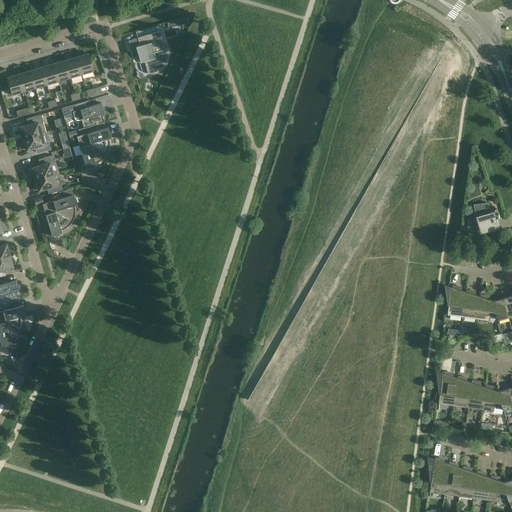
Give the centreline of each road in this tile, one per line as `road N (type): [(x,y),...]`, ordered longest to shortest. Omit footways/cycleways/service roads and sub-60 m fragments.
road 1 (residential): [(0,55),(103,25),(134,122),(53,308)]
road 2 (residential): [(53,308),(0,137)]
road 3 (residential): [(53,308),(0,419)]
